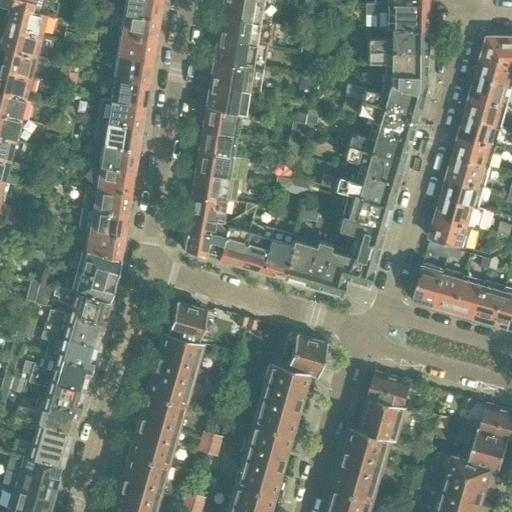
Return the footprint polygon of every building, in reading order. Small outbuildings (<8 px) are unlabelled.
[(0,0),(0,3),(8,5),(40,12),(42,0),(0,0)] [(124,0),(122,13),(158,19),(160,9),(158,6),(158,0),(124,0)] [(258,21),(269,23),(271,8),(272,0),(271,0),(222,0),(220,14),(258,21)] [(335,2),(323,1),(323,9),(334,10),(335,2)] [(385,27),(390,27),(425,28),(425,4),(385,3),(365,2),(364,13),(375,14),(375,27),(385,27)] [(8,17),(5,28),(40,36),(46,14),(40,12),(8,5),(6,14),(8,17)] [(308,20),(320,21),(321,10),(309,9),(308,20)] [(122,13),(119,35),(153,40),(154,30),(157,28),(158,19),(122,13)] [(220,14),(216,37),(265,45),(267,36),(269,23),(258,21),(220,14)] [(77,27),(75,36),(85,38),(87,29),(77,27)] [(367,38),(366,52),(424,52),(425,28),(390,27),(389,38),(367,38)] [(0,44),(1,46),(0,48),(35,57),(40,36),(5,28),(3,35),(1,37),(0,39),(0,44)] [(119,35),(115,55),(152,61),(153,52),(151,50),(153,40),(119,35)] [(216,37),(212,60),(261,68),(263,54),(264,54),(265,45),(216,37)] [(511,37),(487,37),(482,55),(511,62),(511,37)] [(300,51),(318,53),(319,43),(301,40),(300,51)] [(74,43),(64,41),(63,48),(73,51),(74,43)] [(0,69),(30,77),(35,57),(0,48),(0,69)] [(389,64),(388,74),(424,75),(424,52),(366,52),(366,64),(389,64)] [(115,55),(112,77),(146,82),(147,74),(150,72),(152,61),(115,55)] [(511,62),(482,55),(476,75),(511,84),(511,62)] [(212,60),(209,84),(258,92),(260,82),(259,82),(261,68),(212,60)] [(71,63),(70,66),(69,70),(78,71),(80,72),(81,64),(71,63)] [(69,72),(69,70),(70,66),(60,64),(56,84),(66,87),(68,75),(69,72)] [(0,92),(24,99),(30,77),(0,69),(0,92)] [(78,71),(69,70),(69,72),(68,75),(66,87),(65,92),(73,94),(78,71)] [(360,77),(387,85),(421,94),(424,85),(424,75),(388,74),(361,74),(360,77)] [(511,84),(476,75),(471,95),(506,105),(511,85),(511,84)] [(112,77),(108,99),(145,104),(146,96),(144,93),(146,82),(112,77)] [(295,97),(300,99),(310,100),(315,82),(304,79),(300,79),(295,97)] [(209,84),(205,107),(239,112),(243,113),(245,98),(257,100),(258,92),(209,84)] [(362,88),(359,100),(415,115),(421,94),(387,85),(385,94),(362,88)] [(0,114),(19,120),(24,99),(0,92),(0,114)] [(471,95),(465,116),(500,126),(506,105),(471,95)] [(63,108),(63,107),(65,99),(56,96),(53,106),(63,108)] [(96,119),(105,121),(139,126),(140,117),(143,115),(145,104),(108,99),(100,97),(96,119)] [(377,119),(374,130),(408,139),(415,115),(359,100),(355,113),(377,119)] [(63,109),(63,114),(73,116),(74,109),(63,107),(63,108),(63,109)] [(205,107),(201,129),(235,134),(239,112),(205,107)] [(307,110),(306,115),(304,123),(303,129),(313,132),(317,112),(307,110)] [(304,123),(306,115),(297,112),(295,121),(304,123)] [(0,137),(14,141),(19,120),(0,114),(0,137)] [(73,116),(63,114),(58,136),(69,138),(73,116)] [(465,116),(459,136),(495,146),(500,126),(465,116)] [(105,121),(101,143),(137,149),(139,140),(137,137),(139,126),(105,121)] [(290,143),(299,145),(303,129),(304,123),(295,121),(290,143)] [(350,132),(346,145),(402,161),(408,139),(374,130),(370,128),(367,137),(350,132)] [(201,129),(198,152),(232,157),(235,134),(201,129)] [(459,136),(453,156),(489,166),(495,146),(459,136)] [(0,158),(9,161),(14,141),(0,137),(0,158)] [(101,143),(98,164),(132,169),(133,160),(136,158),(137,149),(101,143)] [(365,163),(362,174),(395,183),(402,161),(346,145),(343,157),(365,163)] [(198,152),(194,172),(237,179),(239,179),(242,159),(232,157),(198,152)] [(453,156),(448,176),(483,186),(489,166),(453,156)] [(0,181),(3,182),(9,161),(0,158),(0,181)] [(47,159),(45,170),(51,172),(54,162),(47,159)] [(98,164),(94,186),(130,191),(132,183),(130,180),(132,169),(98,164)] [(283,177),(291,179),(292,176),(294,167),(286,166),(283,177)] [(45,170),(41,192),(48,194),(53,172),(51,172),(45,170)] [(237,179),(194,172),(191,193),(225,199),(234,200),(237,179)] [(333,190),(343,193),(389,205),(395,183),(362,174),(359,183),(337,177),(333,190)] [(290,184),(292,185),(307,189),(309,181),(292,176),(291,179),(290,184)] [(448,176),(441,197),(477,207),(483,186),(448,176)] [(269,196),(280,198),(283,187),(272,184),(269,196)] [(81,207),(91,209),(91,207),(124,213),(126,204),(129,202),(130,191),(94,186),(94,187),(85,185),(81,207)] [(307,189),(292,185),(290,193),(305,197),(307,189)] [(191,193),(187,217),(216,221),(221,222),(225,199),(191,193)] [(347,209),(345,216),(358,219),(357,229),(365,232),(364,240),(378,244),(389,205),(343,193),(340,207),(347,209)] [(59,195),(48,194),(47,200),(58,202),(59,195)] [(441,197),(436,217),(471,227),(477,207),(441,197)] [(35,212),(37,213),(45,215),(47,204),(39,203),(37,202),(35,212)] [(313,222),(314,217),(316,208),(300,204),(297,217),(313,222)] [(87,229),(123,235),(125,227),(123,224),(124,213),(91,207),(91,209),(81,207),(77,228),(87,229)] [(354,233),(348,255),(350,256),(343,279),(366,285),(378,244),(364,240),(365,232),(357,229),(358,219),(345,216),(340,214),(336,228),(354,233)] [(182,248),(218,259),(224,233),(216,221),(187,217),(182,248)] [(471,227),(436,217),(430,237),(465,247),(471,227)] [(496,234),(497,234),(508,237),(511,225),(500,221),(496,234)] [(239,265),(260,271),(272,229),(264,227),(263,230),(250,223),(248,232),(239,265)] [(218,259),(239,265),(248,232),(226,225),(224,233),(218,259)] [(87,229),(84,250),(117,260),(119,247),(122,246),(123,235),(87,229)] [(260,271),(281,277),(292,239),(293,235),(272,229),(260,271)] [(508,237),(497,234),(493,247),(499,249),(506,245),(508,237)] [(281,277),(317,287),(322,267),(310,263),(314,245),(306,243),(292,239),(281,277)] [(322,267),(317,287),(339,294),(343,279),(350,256),(348,255),(328,249),(329,245),(315,241),(310,263),(322,267)] [(426,253),(447,259),(447,257),(450,247),(429,241),(426,253)] [(450,247),(447,257),(455,259),(458,249),(450,247)] [(29,256),(38,258),(44,260),(47,253),(31,249),(29,256)] [(81,249),(75,269),(114,280),(119,260),(117,260),(84,250),(81,249)] [(47,253),(44,260),(55,262),(57,256),(47,253)] [(488,269),(488,267),(491,259),(482,256),(479,267),(488,269)] [(38,258),(32,280),(38,282),(42,269),(44,260),(38,258)] [(491,259),(488,267),(496,270),(499,261),(491,259)] [(55,262),(44,260),(42,269),(54,272),(56,264),(54,264),(55,262)] [(444,268),(423,263),(412,298),(435,305),(444,268)] [(435,305),(454,310),(464,274),(444,268),(435,305)] [(75,270),(69,290),(108,301),(114,280),(75,269),(74,270),(75,270)] [(454,310),(474,316),(485,280),(464,274),(454,310)] [(29,279),(23,298),(33,301),(36,291),(38,282),(32,280),(29,279)] [(474,316),(495,322),(495,320),(505,286),(485,280),(474,316)] [(48,285),(38,282),(36,291),(46,293),(48,285)] [(73,297),(68,314),(101,324),(108,301),(69,290),(54,286),(52,295),(67,299),(68,295),(73,297)] [(495,322),(511,326),(511,287),(505,286),(495,320),(495,322)] [(23,298),(18,318),(27,321),(28,317),(29,316),(33,301),(23,298)] [(197,341),(206,309),(206,307),(205,307),(204,309),(199,307),(196,306),(195,302),(187,300),(184,303),(181,302),(175,300),(176,298),(175,298),(174,300),(172,299),(172,301),(174,302),(173,307),(172,309),(167,310),(165,319),(168,322),(167,324),(167,325),(166,329),(165,332),(197,341)] [(68,314),(63,330),(62,335),(95,345),(101,324),(68,314)] [(236,324),(245,327),(248,317),(238,315),(236,324)] [(28,317),(27,321),(26,325),(34,327),(36,319),(28,317)] [(257,320),(248,317),(245,327),(254,329),(257,321),(257,320)] [(18,318),(13,339),(21,342),(24,333),(26,325),(27,321),(18,318)] [(31,335),(34,327),(26,325),(24,333),(31,335)] [(48,340),(44,353),(55,357),(89,366),(95,345),(62,335),(42,329),(39,338),(48,340)] [(161,330),(153,361),(194,373),(202,342),(197,341),(165,332),(161,330)] [(267,362),(308,373),(315,375),(325,341),(287,331),(278,364),(268,361),(267,362)] [(13,339),(7,358),(16,361),(16,360),(21,342),(13,339)] [(55,357),(44,353),(41,367),(32,364),(16,360),(16,361),(13,369),(29,373),(83,388),(89,366),(55,357)] [(7,358),(2,378),(10,380),(11,376),(13,369),(16,361),(7,358)] [(153,361),(144,391),(185,403),(194,373),(153,361)] [(267,362),(258,392),(299,404),(308,373),(267,362)] [(219,370),(216,379),(227,382),(230,373),(219,370)] [(376,371),(368,396),(406,407),(407,405),(404,404),(410,380),(376,371)] [(48,383),(43,401),(77,410),(83,388),(29,373),(27,381),(43,385),(44,382),(48,383)] [(230,373),(227,382),(237,385),(239,376),(230,373)] [(10,380),(2,378),(0,386),(0,398),(5,400),(10,380)] [(214,388),(224,392),(227,382),(216,379),(214,388)] [(227,382),(224,392),(234,395),(237,385),(227,382)] [(424,384),(424,386),(421,394),(431,397),(434,387),(424,384)] [(144,391),(135,422),(176,433),(185,403),(144,391)] [(258,392),(250,423),(290,434),(299,404),(258,392)] [(368,396),(359,428),(397,438),(406,407),(368,396)] [(473,398),(464,396),(461,406),(470,408),(473,398)] [(2,412),(15,415),(70,432),(77,410),(43,401),(37,399),(33,411),(17,406),(17,407),(4,404),(2,412)] [(511,409),(487,402),(480,427),(509,435),(511,436),(511,409)] [(427,422),(436,424),(439,414),(430,412),(427,422)] [(439,414),(436,424),(445,427),(448,417),(439,414)] [(10,452),(17,454),(58,466),(60,467),(70,432),(15,415),(13,423),(30,428),(31,424),(36,425),(31,443),(14,437),(10,452)] [(135,422),(127,452),(168,464),(176,433),(135,422)] [(250,423),(241,453),(282,465),(290,434),(250,423)] [(351,425),(343,456),(382,467),(391,438),(397,440),(397,438),(359,428),(351,425)] [(479,427),(477,434),(467,437),(465,445),(471,453),(470,458),(453,453),(452,455),(492,467),(500,469),(509,435),(480,427),(480,428),(479,427)] [(202,431),(199,440),(209,443),(211,434),(202,431)] [(211,434),(209,443),(219,447),(221,437),(211,434)] [(196,449),(206,452),(209,443),(199,440),(196,449)] [(209,443),(206,452),(217,455),(219,447),(209,443)] [(127,452),(118,483),(159,494),(168,464),(127,452)] [(241,453),(232,484),(273,495),(282,465),(241,453)] [(7,485),(15,488),(49,498),(50,496),(52,495),(54,487),(53,485),(58,466),(17,454),(7,485)] [(452,455),(443,485),(483,497),(492,467),(452,455)] [(343,456),(334,486),(373,497),(382,467),(343,456)] [(406,464),(404,473),(413,475),(415,466),(406,464)] [(415,466),(413,475),(422,478),(425,469),(415,466)] [(401,482),(410,484),(413,475),(404,473),(401,482)] [(413,475),(410,484),(420,487),(422,478),(413,475)] [(118,483),(109,511),(154,511),(159,494),(118,483)] [(232,484),(224,511),(268,511),(273,495),(232,484)] [(443,485),(435,511),(478,511),(483,497),(443,485)] [(334,486),(326,511),(369,511),(373,497),(334,486)] [(15,488),(8,509),(16,511),(45,511),(46,510),(48,509),(50,502),(49,500),(49,498),(15,488)] [(185,491),(182,501),(191,504),(194,494),(185,491)] [(194,494),(191,504),(201,506),(204,497),(194,494)] [(406,509),(416,511),(419,501),(409,498),(406,509)] [(179,510),(185,511),(188,511),(191,504),(182,501),(179,510)]
